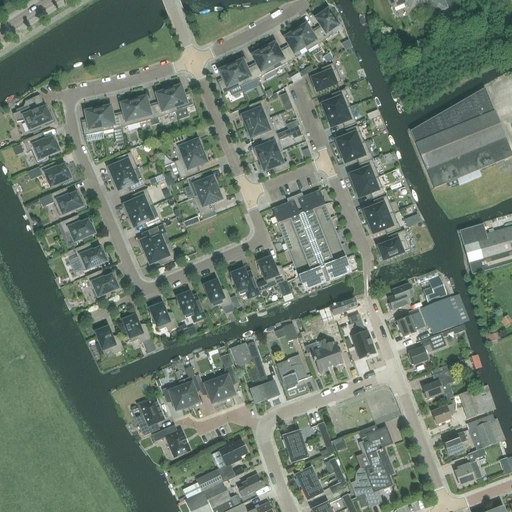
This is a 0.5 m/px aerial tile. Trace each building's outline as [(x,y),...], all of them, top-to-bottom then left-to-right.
[(429,0),(435,13),(447,8),(443,0),(389,0),(393,8),(407,2),(410,9),(418,6),(417,4),(426,0),(429,0)] [(316,31),(323,42),(333,35),(330,31),(338,25),(327,10),(327,11),(324,13),(323,12),(315,18),(321,27),(316,31)] [(459,13),(448,17),(453,29),(464,25),(459,13)] [(295,32),(304,47),(307,52),(323,42),(316,31),(311,34),(305,25),(298,29),(299,30),(296,32),(295,32)] [(298,51),(304,47),(295,32),(292,34),(291,33),(284,37),(290,47),(285,50),(291,61),(301,55),(298,51)] [(264,50),(263,50),(272,66),(275,70),(281,67),(291,61),(285,50),(284,51),(279,53),(274,43),(267,47),(267,48),(264,50)] [(275,70),(272,66),(263,50),(260,52),(259,51),(252,55),(257,65),(252,68),(257,79),(275,70)] [(257,79),(252,68),(246,70),(242,60),(234,64),(235,65),(231,66),(241,88),(257,79)] [(323,75),(312,79),(317,92),(341,83),(336,70),(335,70),(333,64),(321,69),(323,75)] [(223,95),(241,88),(231,66),(230,66),(231,67),(227,68),(226,67),(219,70),(224,81),(218,83),(223,95)] [(168,91),(176,113),(194,107),(189,95),(183,96),(180,86),(172,88),(173,90),(169,91),(168,91)] [(410,132),(415,144),(426,171),(434,189),(446,184),(448,188),(458,184),(457,180),(511,157),(511,155),(505,138),(494,112),(485,88),(410,132)] [(333,101),(322,105),(326,116),(326,117),(350,107),(346,97),(347,96),(345,90),(331,95),(333,101)] [(176,113),(168,91),(164,92),(164,91),(156,94),(160,104),(154,106),(158,119),(176,113)] [(283,103),(289,100),(287,94),(280,96),(283,103)] [(44,108),(39,96),(25,102),(25,103),(26,103),(28,107),(17,111),(18,113),(13,115),(16,123),(25,121),(31,133),(41,129),(40,126),(45,124),(46,126),(55,123),(51,114),(49,115),(47,112),(45,107),(44,108)] [(158,119),(154,106),(148,108),(145,97),(137,99),(138,100),(134,101),(133,101),(139,124),(158,119)] [(139,124),(133,101),(133,102),(129,103),(129,101),(121,104),(124,114),(118,116),(121,128),(139,124)] [(246,128),(269,118),(263,102),(249,107),(249,108),(250,107),(252,112),(240,117),(243,123),(244,123),(246,128)] [(98,110),(103,132),(121,128),(118,116),(112,117),(110,106),(102,108),(102,109),(98,110)] [(350,107),(326,117),(327,117),(331,128),(342,123),(344,129),(356,124),(350,107)] [(84,136),(103,132),(98,110),(94,111),(93,110),(85,111),(88,122),(82,123),(84,136)] [(281,110),(272,114),(277,128),(286,124),(281,110)] [(262,141),(276,135),(269,118),(246,128),(248,132),(247,133),(249,139),(261,135),(263,140),(262,140),(262,141)] [(289,130),(297,127),(298,126),(296,122),(287,126),(289,130)] [(346,138),(336,141),(340,152),(364,143),(357,126),(345,131),(347,137),(346,138)] [(289,130),(276,135),(278,141),(292,135),(294,139),(301,136),(297,127),(289,130)] [(24,142),(25,144),(29,154),(29,153),(32,152),(37,164),(46,160),(45,158),(59,152),(55,142),(54,143),(52,138),(44,142),(41,134),(24,142)] [(278,141),(276,135),(262,141),(263,141),(265,146),(254,151),(256,157),(258,156),(260,161),(278,154),(283,152),(278,141)] [(185,136),(171,141),(179,161),(202,152),(200,147),(202,146),(199,140),(187,145),(184,137),(185,136)] [(364,143),(340,152),(341,153),(345,163),(356,159),(359,165),(372,160),(373,160),(370,153),(369,153),(365,142),(364,143)] [(20,144),(12,147),(15,154),(23,151),(20,144)] [(179,161),(174,163),(180,180),(199,172),(198,172),(196,167),(208,162),(206,156),(204,157),(202,152),(179,161)] [(110,171),(109,172),(112,179),(111,179),(112,181),(132,172),(138,170),(131,153),(117,159),(120,164),(109,169),(110,171)] [(283,164),(278,154),(260,161),(262,166),(260,167),(262,173),(274,168),(276,173),(275,173),(276,174),(289,168),(287,162),(286,162),(286,163),(283,164)] [(359,172),(350,176),(354,186),(354,187),(378,178),(379,178),(372,160),(359,165),(361,171),(359,172)] [(66,170),(64,166),(56,169),(53,164),(39,170),(44,179),(47,178),(51,188),(70,179),(67,170),(66,170)] [(132,172),(112,181),(113,182),(116,189),(117,189),(118,191),(129,186),(131,192),(145,186),(142,180),(138,170),(132,172)] [(186,180),(194,198),(217,189),(215,184),(217,184),(214,177),(202,182),(199,175),(200,175),(200,174),(186,180)] [(378,178),(354,187),(354,188),(355,188),(359,198),(370,194),(372,199),(384,194),(378,178)] [(78,198),(76,193),(68,197),(64,189),(50,195),(60,217),(76,210),(77,212),(86,208),(82,200),(80,201),(78,198)] [(217,189),(194,198),(201,217),(215,211),(214,211),(211,204),(223,200),(220,193),(219,194),(217,189)] [(126,208),(124,208),(128,216),(127,216),(128,217),(148,209),(153,206),(146,190),(133,196),(135,201),(125,206),(126,208)] [(303,214),(324,205),(321,198),(322,198),(319,192),(303,198),(298,200),(303,214)] [(325,283),(330,281),(324,267),(319,254),(314,241),(309,227),(303,214),(298,200),(303,198),(301,195),(287,200),(289,204),(294,202),(299,215),(304,229),(310,242),(315,256),(320,269),(325,283)] [(373,208),(364,212),(368,222),(368,223),(393,213),(386,196),(373,202),(375,207),(373,208)] [(275,216),(278,224),(299,215),(294,202),(289,204),(272,210),(275,216)] [(330,219),(324,205),(303,214),(309,227),(330,219)] [(148,209),(128,217),(128,219),(129,219),(132,226),(133,226),(134,228),(145,223),(147,229),(161,223),(158,217),(153,206),(148,209)] [(393,213),(368,223),(369,224),(369,223),(373,234),(384,230),(386,235),(400,230),(398,223),(397,224),(393,213)] [(278,224),(283,237),(304,229),(299,215),(278,224)] [(74,242),(94,234),(90,225),(89,225),(88,220),(79,224),(76,217),(60,224),(65,235),(70,233),(74,242)] [(335,233),(330,219),(309,227),(314,241),(335,233)] [(511,227),(486,235),(483,225),(459,231),(472,275),(511,263),(511,227)] [(144,254),(164,246),(159,235),(165,233),(162,227),(149,232),(151,238),(140,242),(141,245),(140,245),(143,252),(143,253),(144,254)] [(283,237),(288,251),(310,242),(304,229),(283,237)] [(390,243),(378,248),(384,261),(410,250),(405,238),(407,237),(405,231),(390,236),(393,242),(390,243)] [(340,246),(335,233),(314,241),(319,254),(340,246)] [(288,251),(294,264),(315,256),(310,242),(288,251)] [(169,243),(164,246),(144,254),(144,256),(145,256),(148,263),(149,262),(150,265),(161,260),(163,265),(176,260),(169,243)] [(77,258),(70,261),(76,273),(83,270),(83,271),(99,264),(101,267),(109,263),(105,255),(103,256),(102,252),(101,253),(99,248),(91,252),(88,244),(74,250),(77,258)] [(346,259),(340,246),(319,254),(324,267),(346,259)] [(294,264),(299,277),(320,269),(315,256),(294,264)] [(276,285),(286,281),(281,268),(276,271),(271,258),(267,260),(266,257),(258,262),(258,263),(260,266),(258,267),(259,273),(262,272),(267,285),(274,281),(276,284),(276,285)] [(348,266),(346,259),(324,267),(330,281),(351,273),(349,266),(348,266)] [(292,263),(282,266),(285,275),(295,272),(292,263)] [(249,297),(259,293),(254,280),(249,282),(244,270),(240,271),(239,269),(230,272),(232,278),(231,279),(232,285),(235,284),(240,296),(247,293),(249,296),(249,297)] [(304,291),(325,283),(320,269),(299,277),(302,285),(304,291)] [(93,291),(97,301),(105,297),(104,295),(118,289),(114,280),(113,280),(111,275),(103,279),(100,272),(86,278),(92,292),(93,291)] [(446,296),(438,277),(420,284),(428,303),(446,296)] [(232,304),(227,292),(222,294),(217,281),(213,283),(211,281),(204,285),(204,286),(213,308),(220,305),(222,308),(232,304)] [(394,296),(388,299),(390,304),(388,305),(391,311),(392,311),(393,311),(409,305),(406,299),(414,297),(409,284),(392,291),(394,296)] [(195,320),(205,316),(200,303),(194,306),(189,293),(186,295),(185,292),(176,296),(178,301),(177,302),(178,308),(181,307),(186,319),(193,316),(195,319),(195,320)] [(354,299),(332,307),(335,316),(358,308),(354,299)] [(423,314),(427,325),(431,336),(458,326),(448,299),(421,310),(423,314)] [(168,332),(178,328),(173,315),(167,317),(162,305),(159,306),(157,304),(149,309),(150,310),(151,313),(150,314),(151,319),(154,319),(158,331),(166,328),(168,331),(168,332)] [(357,323),(361,321),(359,314),(348,318),(350,325),(351,325),(357,323)] [(419,314),(397,322),(403,338),(415,333),(414,331),(424,327),(423,326),(427,325),(423,314),(420,316),(419,314)] [(141,343),(151,339),(146,327),(140,329),(135,316),(132,318),(131,315),(122,319),(131,343),(139,340),(141,343)] [(293,323),(282,327),(283,330),(287,342),(298,339),(293,323)] [(355,336),(347,339),(355,361),(371,355),(367,343),(363,333),(361,334),(357,323),(351,325),(355,336)] [(124,351),(119,338),(113,341),(108,328),(104,330),(103,327),(95,332),(96,333),(104,354),(112,351),(113,354),(114,355),(124,351)] [(420,342),(422,348),(409,353),(411,358),(409,359),(412,365),(414,365),(414,366),(428,361),(426,355),(433,352),(433,351),(446,346),(441,334),(420,342)] [(322,350),(312,354),(314,359),(313,360),(314,362),(315,362),(315,363),(316,365),(320,374),(328,371),(327,368),(333,366),(334,367),(343,364),(336,345),(335,342),(329,344),(328,339),(319,343),(322,350)] [(236,369),(252,363),(245,343),(237,346),(229,349),(236,369)] [(298,382),(307,379),(301,365),(302,365),(299,357),(287,361),(288,362),(277,366),(285,385),(288,391),(296,388),(296,387),(299,386),(298,382)] [(255,368),(267,400),(279,396),(274,382),(268,385),(265,377),(266,377),(262,365),(255,368)] [(225,373),(214,377),(224,401),(230,399),(229,397),(234,395),(230,385),(237,383),(231,366),(224,369),(225,373)] [(255,404),(267,400),(255,368),(249,370),(253,381),(254,381),(256,389),(250,391),(255,404)] [(435,383),(422,388),(424,394),(423,395),(425,399),(426,399),(427,401),(442,395),(444,401),(453,398),(448,385),(456,382),(451,369),(433,376),(435,383)] [(181,388),(188,408),(194,406),(193,405),(198,403),(195,392),(200,390),(198,383),(195,376),(188,378),(190,384),(181,388)] [(214,377),(198,383),(200,390),(202,396),(208,394),(212,404),(217,402),(218,404),(224,401),(214,377)] [(179,384),(162,390),(166,403),(172,401),(176,411),(181,409),(182,411),(188,408),(181,388),(179,384)] [(486,409),(479,389),(459,395),(467,420),(487,413),(486,409)] [(139,427),(143,437),(159,430),(157,424),(164,421),(155,400),(146,404),(145,401),(137,405),(141,415),(144,414),(147,423),(139,427)] [(450,416),(456,414),(452,405),(446,407),(431,412),(436,426),(451,420),(450,416)] [(493,415),(466,425),(476,452),(501,442),(493,420),(494,420),(493,415)] [(322,439),(328,437),(323,424),(318,426),(322,439)] [(361,486),(352,490),(355,498),(364,494),(369,509),(382,504),(378,494),(376,495),(375,492),(391,486),(388,476),(393,474),(383,447),(391,444),(386,429),(378,431),(376,426),(358,433),(361,440),(367,437),(369,443),(363,445),(372,468),(365,470),(364,471),(363,472),(362,473),(362,474),(361,475),(361,476),(361,477),(360,478),(360,479),(360,480),(360,482),(360,483),(360,485),(361,486)] [(167,429),(152,436),(155,443),(166,438),(174,458),(190,451),(187,444),(187,443),(185,438),(184,438),(181,431),(170,435),(167,429)] [(283,437),(287,450),(304,445),(300,432),(283,437)] [(461,443),(466,441),(463,432),(457,435),(458,437),(443,443),(448,456),(464,450),(461,443)] [(337,439),(339,446),(358,440),(356,433),(337,439)] [(332,446),(328,437),(322,439),(327,450),(320,452),(322,458),(328,456),(328,455),(336,452),(334,446),(332,446)] [(227,448),(220,451),(227,466),(241,460),(239,457),(247,454),(246,453),(247,452),(244,446),(243,447),(241,441),(234,445),(233,442),(226,445),(227,448)] [(304,445),(287,450),(291,463),(308,457),(304,445)] [(458,471),(454,473),(459,486),(481,478),(478,471),(475,462),(475,463),(474,461),(485,456),(483,450),(467,456),(470,464),(457,469),(458,471)] [(321,465),(326,476),(339,470),(334,459),(321,465)] [(301,488),(317,481),(311,469),(296,476),(301,488)] [(216,470),(195,480),(201,492),(222,482),(216,470)] [(347,486),(339,470),(326,476),(334,473),(339,484),(330,488),(332,493),(347,486)] [(243,488),(238,490),(242,498),(247,495),(262,488),(262,487),(264,486),(264,485),(262,482),(261,481),(259,482),(256,476),(250,478),(251,480),(241,484),(243,488)] [(323,493),(317,481),(301,488),(307,500),(323,493)] [(202,492),(184,501),(189,511),(225,511),(241,505),(236,496),(230,499),(222,483),(203,493),(202,492)] [(348,495),(342,498),(348,508),(353,506),(348,495)] [(365,498),(358,501),(362,510),(369,507),(365,498)] [(273,511),(273,510),(271,510),(268,503),(255,509),(254,507),(246,511),(273,511)] [(312,511),(331,511),(328,503),(312,511)]
